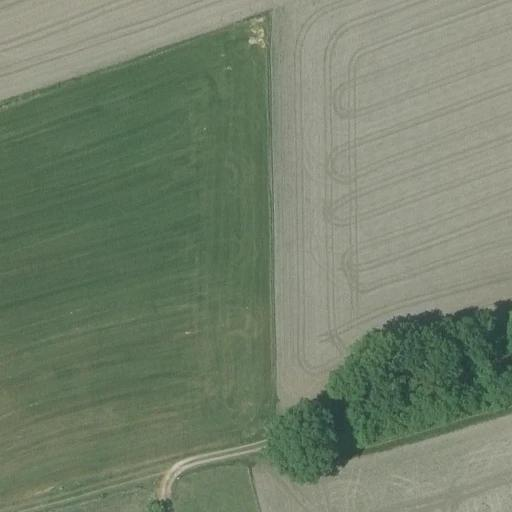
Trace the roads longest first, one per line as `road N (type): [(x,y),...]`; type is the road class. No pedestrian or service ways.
road 1 (track): [(277,443),(26,511)]
road 2 (track): [(277,443),(316,413),(511,355)]
